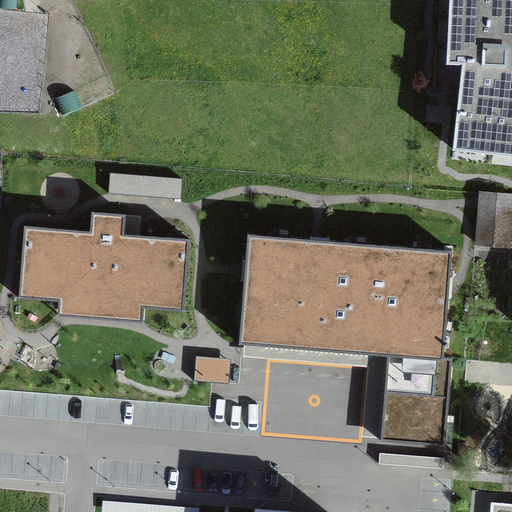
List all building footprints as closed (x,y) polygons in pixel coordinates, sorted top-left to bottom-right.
[(511,0),(458,0),(458,1),(449,1),(449,19),(458,20),(457,30),(448,30),(446,63),(462,64),(453,149),(475,152),(476,143),(490,144),(489,153),(511,155),(511,0)] [(511,201),(511,195),(481,193),(478,244),(509,246),(511,201)] [(21,297),(184,312),(191,240),(28,226),(21,297)] [(452,252),(249,235),(240,343),(377,354),(387,355),(381,442),(446,447),(452,358),(443,357),(452,252)] [(196,376),(230,377),(231,352),(197,351),(196,376)] [(145,511),(199,511),(200,499),(104,495),(103,510),(145,511)] [(511,511),(511,504),(492,503),(491,511),(511,511)]
